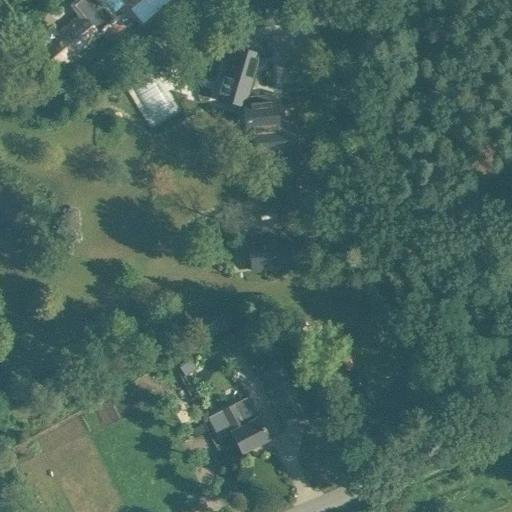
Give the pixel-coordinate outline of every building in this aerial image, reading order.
[(52,28),(35,43),(61,73),(74,62),(70,58),(114,20),(110,16),(125,4),(121,0),(71,0),(75,3),(72,6),(80,15),(57,34),(52,28)] [(167,11),(163,6),(169,0),(151,0),(135,14),(148,28),(167,11)] [(285,0),(241,0),(242,20),(287,19),(285,0)] [(246,97),(258,56),(249,53),(249,27),(231,27),(232,48),(226,46),(222,60),(229,62),(218,99),(244,106),(246,132),(253,132),(255,157),(294,154),(291,127),(277,128),(275,103),(271,104),(270,95),(246,97)] [(129,82),(148,121),(174,108),(155,69),(129,82)] [(288,266),(285,242),(249,247),(252,271),(288,266)] [(235,303),(196,329),(208,346),(246,320),(235,303)] [(236,329),(219,339),(229,356),(246,346),(236,329)] [(289,378),(267,390),(284,421),(297,414),(300,420),(314,412),(307,398),(304,400),(301,395),(299,396),(289,378)] [(258,419),(246,425),(235,403),(220,411),(224,417),(215,422),(219,429),(228,425),(231,432),(231,433),(241,453),(268,439),(258,419)] [(0,511),(13,511),(4,491),(0,492),(0,511)]
